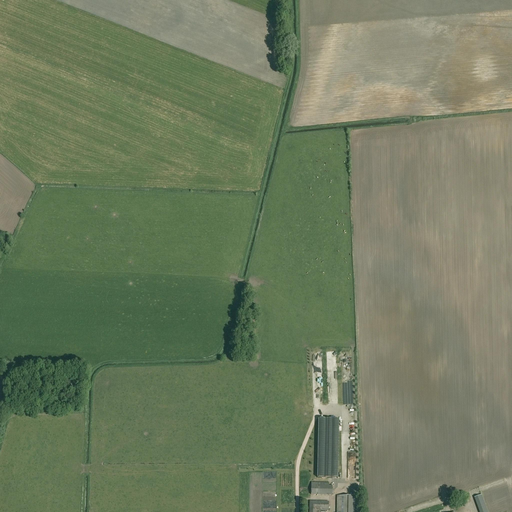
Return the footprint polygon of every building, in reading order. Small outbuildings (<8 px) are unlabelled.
[(332,478),(338,478),(339,420),(319,419),(317,478),(332,478)] [(329,486),(329,483),(311,482),(311,495),(332,496),(333,486),(329,486)] [(483,498),(482,495),(475,497),(476,501),(480,511),(488,511),(483,499),(483,498)] [(358,511),(359,496),(337,496),(336,511),(358,511)] [(329,511),(329,502),(310,501),(309,511),(316,511),(317,510),(329,511)]
